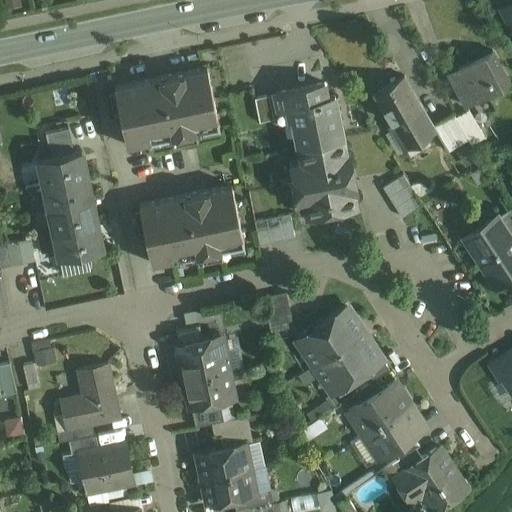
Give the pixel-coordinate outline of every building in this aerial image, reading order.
[(511,2),(503,8),(511,24),(511,2)] [(510,83),(493,51),(448,73),(465,106),(510,83)] [(207,67),(115,86),(127,145),(220,126),(207,67)] [(413,96),(407,86),(408,86),(403,78),(405,76),(404,75),(373,93),(374,94),(392,124),(389,126),(404,150),(417,142),(417,143),(432,134),(426,123),(430,121),(423,109),(423,108),(417,98),(415,95),(413,96)] [(324,82),(275,92),(281,121),(293,119),(299,147),(343,138),(343,136),(341,137),(339,129),(341,129),(335,95),(327,97),(324,82)] [(270,95),(255,98),(260,122),(274,119),(270,95)] [(469,110),(456,117),(469,139),(468,139),(471,144),(484,137),(469,110)] [(453,112),(432,125),(448,151),(468,139),(469,139),(456,117),(453,112)] [(69,127),(46,132),(51,156),(74,151),(69,127)] [(368,209),(352,141),(302,152),(305,163),(290,167),(300,214),(317,211),(319,221),(368,209)] [(51,156),(39,159),(44,184),(87,175),(82,150),(74,151),(51,156)] [(423,205),(404,174),(383,187),(402,217),(418,207),(423,205)] [(87,175),(44,184),(49,208),(93,199),(87,175)] [(232,185),(140,204),(152,264),(245,244),(232,185)] [(93,199),(49,208),(54,233),(98,224),(93,199)] [(511,208),(511,207),(498,216),(510,236),(511,234),(511,208)] [(290,213),(255,221),(260,245),(295,237),(290,213)] [(511,238),(510,236),(498,216),(474,232),(465,237),(474,251),(483,264),(490,259),(502,276),(511,269),(511,238)] [(98,224),(54,233),(60,259),(103,250),(98,224)] [(32,242),(31,238),(19,240),(24,263),(36,260),(32,242)] [(19,240),(8,243),(12,265),(24,263),(19,240)] [(8,243),(0,244),(0,264),(1,268),(12,265),(8,243)] [(286,292),(263,297),(271,332),(294,327),(286,292)] [(370,342),(347,307),(299,339),(334,392),(364,373),(382,360),(382,359),(370,342)] [(200,325),(176,330),(179,344),(203,338),(200,325)] [(179,344),(178,344),(186,379),(228,370),(221,335),(203,338),(179,344)] [(55,339),(35,341),(37,362),(57,360),(55,339)] [(511,350),(491,364),(511,395),(511,350)] [(382,360),(364,373),(367,378),(370,383),(376,379),(390,370),(383,359),(382,359),(382,360)] [(35,361),(23,364),(28,389),(40,386),(35,361)] [(10,362),(0,364),(0,391),(1,394),(1,395),(16,392),(10,362)] [(109,363),(77,369),(84,398),(62,403),(64,414),(67,429),(92,423),(121,417),(109,363)] [(228,370),(186,379),(191,406),(192,406),(220,400),(234,397),(228,370)] [(370,383),(356,392),(363,402),(383,389),(376,379),(370,383)] [(365,435),(411,404),(403,392),(398,395),(391,384),(383,389),(363,402),(349,411),(365,435)] [(220,400),(192,406),(196,426),(212,423),(224,421),(220,400)] [(411,404),(365,435),(364,435),(380,458),(394,449),(414,436),(421,431),(414,420),(419,417),(411,404)] [(4,419),(9,435),(27,430),(23,414),(4,419)] [(64,414),(55,416),(58,430),(67,429),(64,414)] [(224,421),(212,423),(215,437),(221,436),(250,429),(247,416),(224,421)] [(58,430),(57,431),(60,442),(69,440),(95,435),(92,423),(67,429),(58,430)] [(250,429),(221,436),(224,447),(245,443),(245,444),(253,442),(250,429)] [(95,435),(69,440),(72,453),(79,451),(98,447),(96,434),(95,435)] [(414,436),(394,449),(400,458),(400,459),(417,448),(420,446),(414,436)] [(98,447),(79,451),(88,492),(134,483),(125,441),(98,447)] [(224,447),(198,452),(203,478),(250,468),(245,444),(245,443),(224,447)] [(399,474),(395,477),(411,501),(423,493),(435,511),(452,499),(449,494),(464,485),(439,447),(423,458),(399,474)] [(417,448),(400,459),(400,458),(392,463),(399,474),(423,458),(417,448)] [(250,468),(203,478),(208,503),(234,498),(256,493),(255,492),(250,468)] [(336,488),(293,496),(295,511),(299,511),(339,505),(336,488)] [(256,493),(234,498),(236,509),(266,503),(263,490),(255,492),(256,493)] [(266,503),(236,509),(236,511),(268,511),(266,503)]
